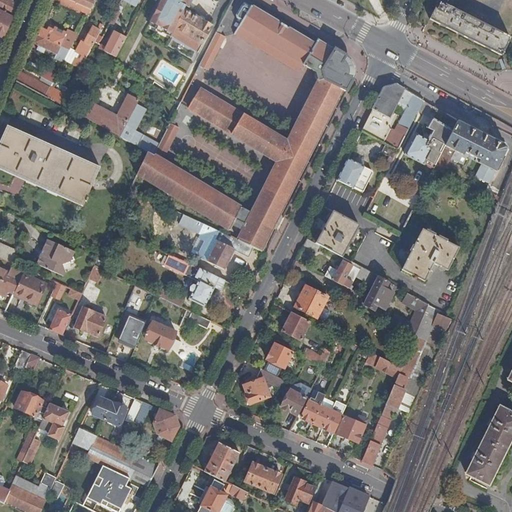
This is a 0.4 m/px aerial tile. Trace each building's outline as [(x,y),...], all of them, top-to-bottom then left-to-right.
[(16,10),(19,3),(12,0),(0,0),(0,9),(13,17),(16,10)] [(92,9),(71,0),(53,0),(81,13),(82,11),(89,14),(92,9)] [(71,0),(92,9),(96,0),(71,0)] [(161,0),(159,6),(161,12),(155,14),(151,22),(173,34),(185,9),(187,6),(190,0),(161,0)] [(502,55),(511,38),(439,2),(430,19),(502,55)] [(238,240),(262,251),(344,90),(347,91),(353,81),(352,80),(353,79),(352,79),(354,74),(354,71),(354,67),(352,63),(349,59),(347,57),(345,56),(346,55),(345,55),(345,54),(336,49),(335,49),(334,50),(319,42),(320,41),(318,40),(316,42),(317,42),(315,44),(276,21),(252,7),(251,10),(246,7),(244,7),(238,16),(239,18),(244,21),(241,26),(303,63),(303,65),(317,72),(319,81),(288,142),(201,90),(190,109),(249,145),(278,162),(251,215),(241,211),(231,204),(212,193),(147,154),(138,174),(230,230),(233,225),(243,230),(238,240)] [(0,36),(4,38),(13,17),(0,9),(0,36)] [(173,34),(172,37),(198,50),(202,43),(203,43),(213,27),(185,9),(173,34)] [(121,12),(117,10),(110,23),(114,25),(121,12)] [(41,27),(38,35),(70,51),(78,35),(79,34),(68,29),(67,31),(55,25),(54,28),(48,25),(49,23),(44,21),(41,27)] [(151,22),(149,25),(172,37),(173,34),(151,22)] [(82,68),(101,30),(99,29),(100,26),(95,24),(87,39),(84,38),(77,52),(80,54),(78,57),(76,56),(73,63),(82,68)] [(224,28),(221,26),(197,72),(201,74),(224,28)] [(116,57),(126,38),(114,32),(105,51),(116,57)] [(70,51),(38,35),(34,43),(40,45),(38,50),(64,62),(70,51)] [(46,68),(42,77),(50,81),(53,83),(57,74),(46,68)] [(46,96),(50,88),(21,72),(20,76),(17,81),(46,96)] [(385,87),(362,131),(385,142),(399,113),(395,111),(397,106),(407,109),(389,144),(392,146),(399,133),(405,137),(419,110),(424,101),(403,87),(398,85),(385,87)] [(63,105),(67,96),(51,87),(50,88),(46,96),(63,105)] [(92,103),(85,117),(99,125),(121,137),(137,104),(139,102),(139,101),(129,96),(118,117),(92,103)] [(435,107),(424,101),(419,110),(432,117),(434,114),(432,113),(435,107)] [(184,103),(182,102),(161,144),(157,151),(160,152),(164,143),(166,144),(182,114),(180,113),(184,103)] [(146,109),(137,104),(121,137),(129,141),(142,148),(148,152),(155,155),(157,151),(161,144),(136,130),(146,109)] [(427,161),(436,165),(458,121),(435,107),(432,113),(434,114),(432,117),(427,127),(433,131),(428,140),(416,133),(406,155),(425,165),(427,161)] [(507,150),(505,145),(483,134),(458,121),(436,165),(435,168),(444,173),(452,158),(464,164),(468,157),(464,155),(465,152),(481,160),(479,163),(482,164),(476,176),(490,183),(507,150)] [(71,153),(8,125),(0,143),(0,168),(84,206),(101,167),(71,153)] [(382,152),(394,158),(399,150),(392,146),(389,144),(387,143),(382,152)] [(348,159),(337,180),(364,192),(373,173),(372,171),(348,159)] [(318,243),(321,245),(344,257),(360,224),(334,211),(318,243)] [(233,248),(237,239),(184,214),(180,224),(207,237),(198,256),(224,269),(235,249),(233,248)] [(447,272),(458,249),(422,231),(402,272),(414,278),(413,280),(416,282),(418,280),(424,283),(433,265),(447,272)] [(308,238),(304,245),(317,252),(321,245),(318,243),(308,238)] [(75,252),(48,240),(43,251),(46,252),(44,257),(39,258),(36,265),(63,277),(66,272),(63,265),(74,261),(73,256),(75,252)] [(0,256),(15,263),(18,256),(15,254),(16,250),(0,242),(0,256)] [(181,259),(185,261),(191,264),(194,258),(184,253),(181,259)] [(331,267),(326,276),(353,290),(354,287),(352,285),(353,282),(347,279),(350,271),(369,281),(373,273),(355,263),(354,265),(344,260),(338,271),(331,267)] [(193,272),(195,266),(191,264),(185,261),(183,267),(193,272)] [(104,270),(101,268),(95,266),(89,278),(98,282),(104,270)] [(14,294),(21,277),(23,274),(12,269),(11,273),(0,268),(0,293),(6,297),(9,292),(14,294)] [(222,287),(225,281),(200,268),(197,275),(200,277),(195,287),(193,286),(191,290),(194,291),(190,299),(205,307),(215,287),(218,289),(222,287)] [(386,309),(397,286),(373,273),(369,281),(368,285),(373,287),(365,304),(376,310),(378,306),(386,309)] [(14,294),(14,295),(22,298),(22,297),(37,303),(43,287),(21,277),(14,294)] [(58,282),(51,296),(59,300),(65,286),(58,282)] [(135,285),(125,310),(135,314),(145,290),(135,285)] [(318,318),(329,297),(307,286),(296,306),(318,318)] [(68,295),(79,300),(82,293),(71,288),(68,295)] [(188,310),(190,311),(193,306),(184,301),(184,300),(165,290),(161,297),(188,310)] [(416,335),(429,304),(409,293),(404,303),(417,309),(411,322),(396,315),(392,323),(410,332),(416,335)] [(363,461),(373,466),(388,428),(387,428),(394,412),(396,413),(434,326),(444,330),(449,318),(439,314),(440,310),(429,304),(416,335),(410,350),(402,368),(398,377),(363,461)] [(48,329),(63,335),(72,315),(58,308),(48,329)] [(107,318),(84,308),(76,327),(99,337),(107,318)] [(208,328),(211,321),(192,312),(189,319),(208,328)] [(306,331),(311,322),(293,313),(283,331),(301,340),(305,333),(308,335),(309,332),(306,331)] [(447,331),(452,319),(449,318),(444,330),(447,331)] [(177,331),(153,322),(152,324),(147,322),(142,332),(148,334),(146,339),(169,349),(177,331)] [(404,347),(410,350),(416,335),(410,332),(404,347)] [(292,351),(277,343),(272,351),(271,351),(267,359),(268,360),(282,367),(284,368),(292,351)] [(308,359),(324,367),(332,353),(326,350),(322,356),(307,349),(303,356),(308,359)] [(15,369),(24,372),(26,368),(31,355),(23,352),(15,369)] [(367,362),(398,377),(402,368),(372,353),(367,362)] [(31,355),(26,368),(34,371),(39,359),(31,355)] [(263,370),(277,377),(282,367),(268,360),(263,370)] [(271,392),(278,395),(285,381),(277,377),(263,370),(262,369),(258,377),(261,379),(245,385),(248,393),(246,393),(251,404),(270,397),(265,384),(268,382),(275,385),(271,392)] [(0,406),(8,386),(0,382),(0,380),(2,375),(0,373),(0,406)] [(302,418),(313,423),(325,398),(326,395),(315,389),(302,418)] [(406,409),(410,410),(418,390),(416,389),(406,409)] [(292,411),(300,415),(308,399),(307,398),(291,390),(288,395),(286,394),(285,397),(287,398),(282,407),(291,412),(292,411)] [(37,417),(44,402),(22,393),(16,408),(37,417)] [(105,420),(112,403),(101,398),(93,415),(105,420)] [(313,423),(324,428),(332,410),(336,402),(334,402),(325,398),(313,423)] [(140,401),(136,399),(126,421),(134,425),(135,423),(144,403),(140,401)] [(128,410),(112,403),(105,420),(121,427),(128,410)] [(154,407),(144,403),(135,423),(144,428),(154,407)] [(257,417),(265,420),(272,407),(263,403),(257,417)] [(70,413),(51,405),(40,428),(50,433),(49,435),(60,440),(66,427),(63,426),(70,413)] [(490,485),(511,439),(511,411),(501,406),(467,473),(490,485)] [(158,434),(172,441),(180,427),(176,416),(160,410),(154,424),(158,434)] [(324,428),(335,433),(344,412),(342,411),(340,414),(332,410),(324,428)] [(359,443),(369,420),(360,416),(357,422),(345,417),(338,434),(359,443)] [(97,437),(80,429),(73,443),(88,450),(91,449),(87,458),(127,476),(137,456),(123,449),(115,445),(97,437)] [(38,432),(24,462),(30,465),(44,435),(38,432)] [(204,470),(226,481),(240,452),(219,442),(204,470)] [(250,461),(255,448),(248,445),(242,458),(250,461)] [(137,456),(127,476),(149,487),(160,466),(137,456)] [(259,487),(267,468),(253,462),(245,480),(259,487)] [(281,474),(267,468),(259,487),(274,493),(281,474)] [(10,491),(4,504),(22,511),(41,511),(57,479),(47,474),(40,487),(17,476),(10,491)] [(308,482),(295,477),(286,499),(296,504),(299,498),(308,502),(315,487),(307,484),(308,482)] [(217,511),(226,496),(227,494),(221,491),(225,483),(214,479),(201,504),(201,505),(197,511),(217,511)] [(361,511),(368,496),(363,494),(333,481),(323,506),(336,511),(361,511)] [(244,499),(247,492),(239,488),(233,485),(230,491),(231,493),(242,499),(244,499)] [(0,501),(4,504),(10,491),(0,486),(0,501)] [(232,499),(226,496),(217,511),(230,511),(234,505),(232,499)]
